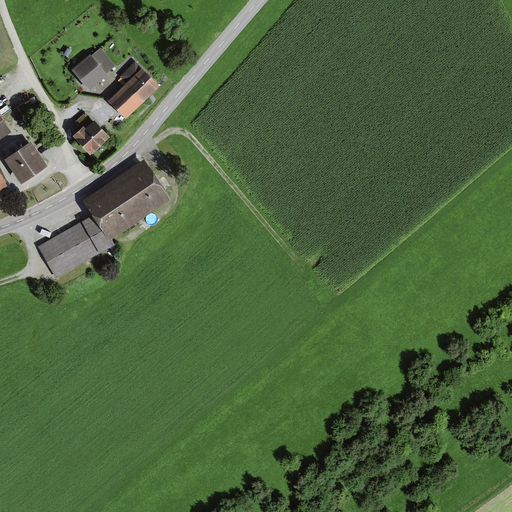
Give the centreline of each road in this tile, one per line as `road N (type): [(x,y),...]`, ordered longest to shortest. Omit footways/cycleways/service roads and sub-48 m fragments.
road 1 (tertiary): [(0,228),(106,172),(260,0)]
road 2 (track): [(306,272),(183,133),(155,147),(176,183),(175,203),(121,245)]
road 3 (track): [(1,0),(78,190)]
